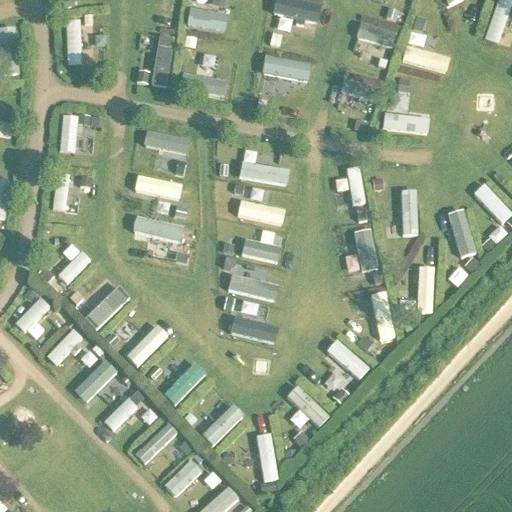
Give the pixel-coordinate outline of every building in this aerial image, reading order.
[(286,0),(278,0),(276,20),(323,25),(325,4),(286,0)] [(447,0),(451,8),(467,0),(447,0)] [(511,2),(505,0),(500,0),(486,41),(501,46),(511,14),(511,2)] [(110,6),(67,14),(69,23),(88,19),(88,23),(112,19),(110,6)] [(189,27),(228,35),(232,18),(193,10),(189,27)] [(70,68),(85,67),(83,23),(68,24),(70,68)] [(379,45),(383,31),(364,25),(359,39),(379,45)] [(3,77),(22,76),(19,30),(1,31),(3,77)] [(162,38),(154,87),(170,90),(178,40),(162,38)] [(364,44),(362,59),(376,62),(378,47),(364,44)] [(447,74),(452,59),(409,48),(405,63),(447,74)] [(265,76),(311,84),(315,66),(268,58),(265,76)] [(153,86),(154,73),(142,72),(140,85),(153,86)] [(187,80),(186,95),(224,98),(225,83),(187,80)] [(378,105),(381,89),(347,82),(343,98),(378,105)] [(67,117),(61,153),(77,155),(82,120),(67,117)] [(0,137),(13,141),(16,127),(0,123),(0,137)] [(228,151),(226,165),(259,169),(260,155),(228,151)] [(68,213),(71,178),(59,177),(56,212),(68,213)] [(0,221),(11,221),(11,182),(0,181),(0,221)] [(506,226),(511,219),(511,213),(486,187),(477,196),(506,226)] [(421,236),(419,193),(403,193),(405,237),(421,236)] [(468,215),(454,218),(464,253),(477,250),(468,215)] [(69,287),(94,262),(84,253),(59,277),(69,287)] [(421,270),(420,316),(436,316),(437,270),(421,270)] [(120,290),(90,319),(101,331),(131,302),(120,290)] [(373,300),(385,343),(399,339),(387,296),(373,300)] [(28,336),(53,308),(42,298),(18,326),(28,336)] [(49,359),(59,368),(85,340),(75,331),(49,359)] [(338,342),(327,355),(364,383),(374,369),(338,342)] [(76,392),(89,406),(121,377),(109,362),(76,392)] [(352,376),(341,389),(351,397),(362,384),(352,376)] [(296,440),(303,448),(333,423),(302,387),(288,398),(300,413),(292,420),(303,434),(296,440)] [(106,424),(116,434),(149,400),(140,391),(106,424)] [(275,436),(261,437),(264,485),(278,484),(275,436)] [(228,494),(207,511),(228,511),(237,504),(228,494)]
